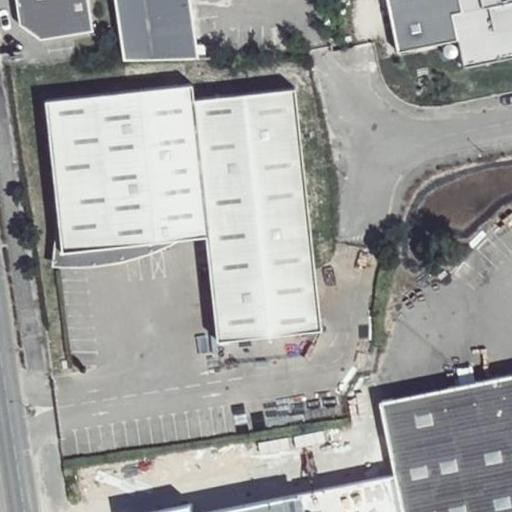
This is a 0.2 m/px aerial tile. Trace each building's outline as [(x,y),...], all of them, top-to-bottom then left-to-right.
[(16,0),(19,17),(36,32),(92,23),(88,0),(16,0)] [(115,0),(125,58),(201,55),(191,0),(115,0)] [(511,0),(388,0),(398,49),(459,36),(464,68),(511,55),(511,0)] [(194,90),(192,73),(45,90),(64,255),(118,249),(209,238),(220,338),(322,326),(293,79),(194,90)] [(511,511),(511,363),(384,390),(396,455),(401,474),(408,511),(511,511)] [(408,511),(401,474),(223,511),(191,511),(191,508),(170,511),(408,511)]
